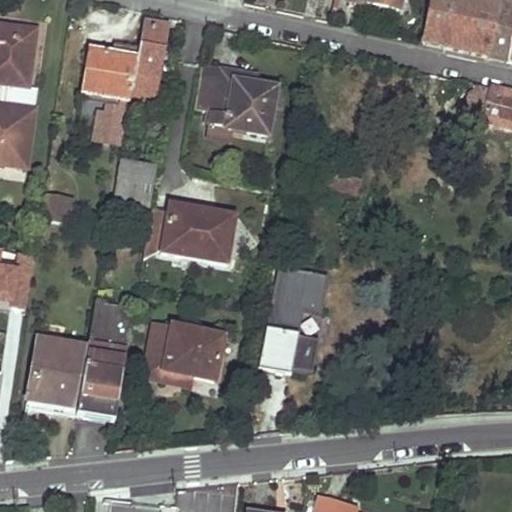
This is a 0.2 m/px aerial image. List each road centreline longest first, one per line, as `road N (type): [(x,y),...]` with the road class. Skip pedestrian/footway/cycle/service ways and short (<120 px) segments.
road 1 (residential): [(511,431),(0,483)]
road 2 (residential): [(511,74),(193,0)]
